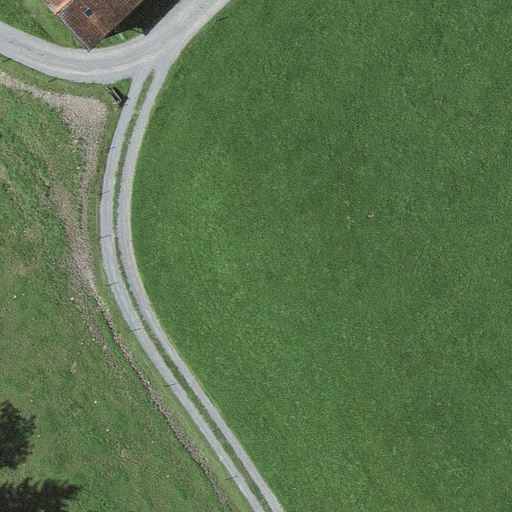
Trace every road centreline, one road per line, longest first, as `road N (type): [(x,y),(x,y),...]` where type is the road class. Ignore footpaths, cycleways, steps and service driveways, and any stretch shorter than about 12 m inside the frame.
road 1 (track): [(167,41),(119,159),(123,293),(264,511)]
road 2 (track): [(0,35),(66,67),(122,65),(167,41),(206,0)]
